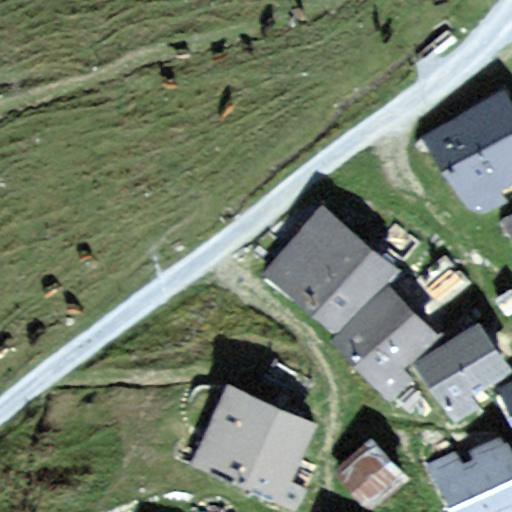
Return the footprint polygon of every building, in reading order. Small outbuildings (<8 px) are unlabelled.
[(511,104),(501,85),(426,130),(481,219),(508,203),(495,182),(511,171),(511,104)] [(384,272),(316,216),(262,280),(330,336),(371,288),(384,272)] [(323,345),(395,405),(414,384),(396,369),(425,334),(371,288),(330,336),(323,345)] [(511,370),(511,365),(480,317),(422,355),(457,407),(511,370)] [(300,419),(217,388),(187,471),(289,508),(298,483),(279,476),(300,419)] [(405,474),(373,443),(339,478),(371,509),(405,474)] [(511,495),(490,451),(427,482),(441,511),(503,511),(511,508),(511,495)]
